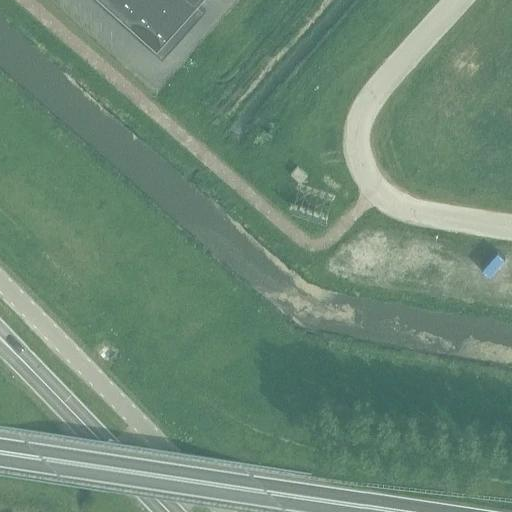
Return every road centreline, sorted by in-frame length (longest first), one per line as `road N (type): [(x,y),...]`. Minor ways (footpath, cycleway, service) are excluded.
road 1 (trunk): [(395,511),(0,452)]
road 2 (unclassified): [(459,0),(374,95),(360,116),(355,153),(365,182),(391,207),(511,231)]
road 3 (unclassified): [(223,511),(0,288)]
road 4 (secondary): [(164,511),(2,342)]
